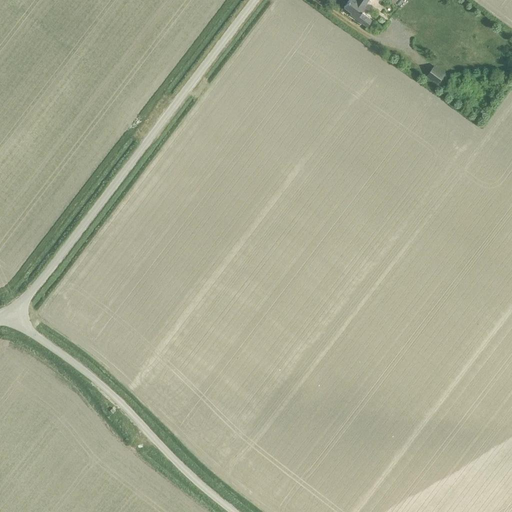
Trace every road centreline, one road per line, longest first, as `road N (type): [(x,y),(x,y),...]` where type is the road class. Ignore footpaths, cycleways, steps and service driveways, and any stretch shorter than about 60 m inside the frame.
road 1 (unclassified): [(7,319),(254,0)]
road 2 (unclassified): [(232,511),(76,365),(7,319)]
